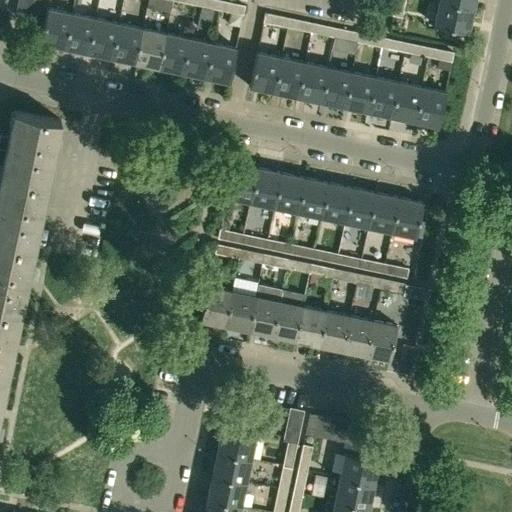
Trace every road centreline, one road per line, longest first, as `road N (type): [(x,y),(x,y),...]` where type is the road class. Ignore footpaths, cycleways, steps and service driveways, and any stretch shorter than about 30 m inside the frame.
road 1 (residential): [(0,74),(452,167),(477,145),(508,0)]
road 2 (residential): [(182,454),(196,382),(203,369),(218,365),(423,403)]
